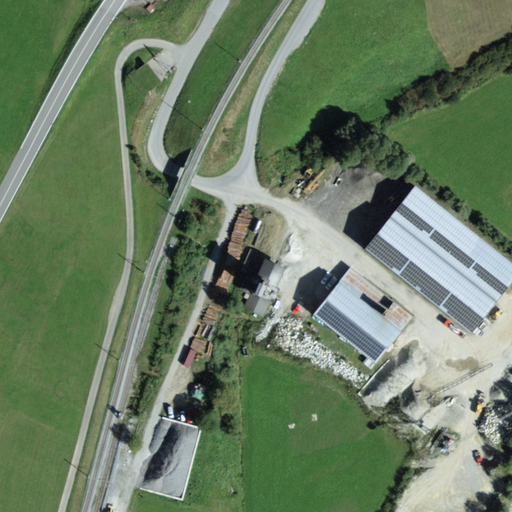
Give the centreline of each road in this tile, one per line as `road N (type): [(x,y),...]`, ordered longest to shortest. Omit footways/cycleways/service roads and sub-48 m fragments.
road 1 (track): [(185,60),(165,44),(141,41),(123,54),(117,73),(127,264),(61,511)]
road 2 (residential): [(219,0),(154,140),(166,166),(212,186),(243,172),(267,78),(313,0)]
road 3 (track): [(228,183),(227,209),(121,511)]
road 4 (unknown): [(213,251),(173,215),(174,156),(233,0)]
road 5 (primary): [(114,0),(0,201)]
